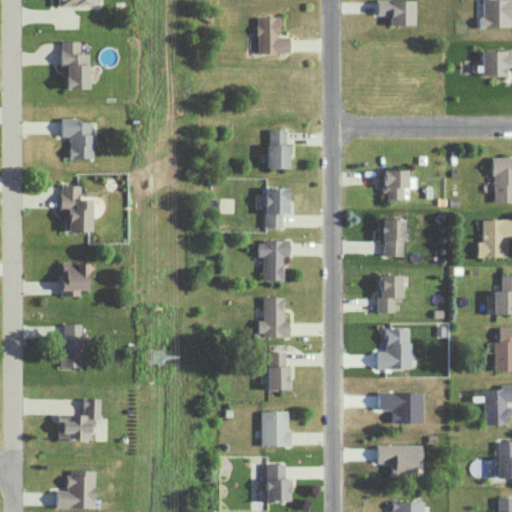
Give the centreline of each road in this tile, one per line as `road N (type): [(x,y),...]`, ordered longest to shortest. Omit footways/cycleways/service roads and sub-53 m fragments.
road 1 (residential): [(334,0),(338,511)]
road 2 (residential): [(8,474),(15,432),(12,0)]
road 3 (residential): [(511,130),(336,130)]
